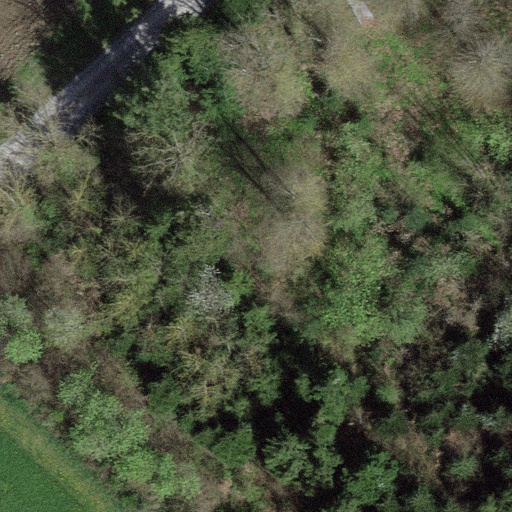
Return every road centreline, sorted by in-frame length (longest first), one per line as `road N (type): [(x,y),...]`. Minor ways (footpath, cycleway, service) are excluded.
road 1 (unclassified): [(184,0),(0,175)]
road 2 (track): [(92,511),(0,418)]
